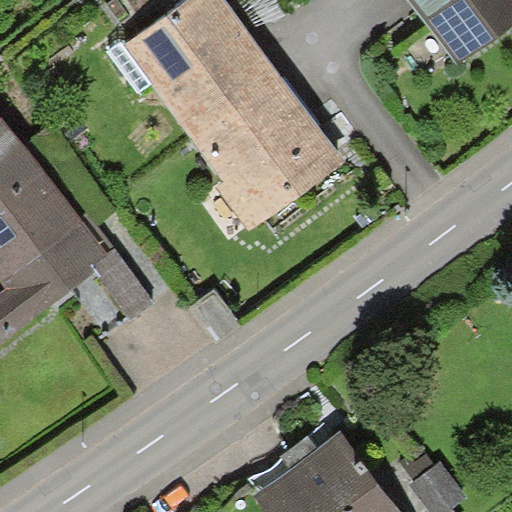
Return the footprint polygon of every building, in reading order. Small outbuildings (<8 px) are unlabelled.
[(279,67),(229,0),(197,0),(130,49),(190,131),(279,67)] [(511,0),(412,0),(461,67),(511,29),(511,0)] [(279,67),(190,131),(253,217),(341,152),(279,67)] [(0,344),(113,261),(7,120),(0,124),(0,277),(9,290),(0,296),(0,344)] [(260,476),(284,511),(393,511),(334,426),(260,476)]
